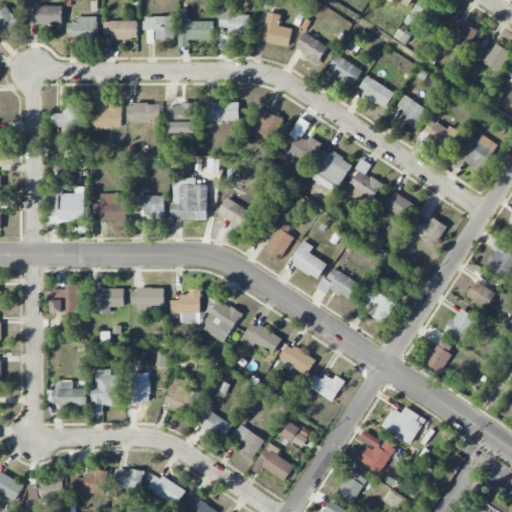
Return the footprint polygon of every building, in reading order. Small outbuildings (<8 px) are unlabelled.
[(426,25),(433,29),(445,9),(429,0),(418,0),(408,19),(424,28),(426,25)] [(4,35),(19,23),(5,4),(0,7),(0,30),(1,30),(4,35)] [(33,25),(63,24),(62,5),(33,6),(33,25)] [(289,46),(293,29),(278,26),(281,14),(268,12),(265,25),(258,23),(255,39),(289,46)] [(221,30),(236,30),(236,39),(249,39),(250,15),(221,14),(221,30)] [(98,39),(98,16),(76,17),(76,22),(67,23),(68,40),(98,39)] [(174,17),(145,17),(145,30),(156,30),(156,40),(175,40),(174,17)] [(448,29),(455,33),(451,41),(468,50),(478,30),(455,17),(448,29)] [(104,21),(105,39),(138,38),(137,21),(104,21)] [(214,22),(180,22),(179,47),(189,47),(189,40),(214,40),(214,22)] [(328,45),(304,33),(295,51),(320,63),(328,45)] [(492,51),(480,44),(472,57),(502,75),(511,57),(511,52),(496,43),(492,51)] [(328,72),(353,87),(363,70),(339,56),(328,72)] [(388,107),(395,91),(366,76),(358,92),(388,107)] [(398,106),(405,111),(399,120),(416,130),(428,110),(405,95),(398,106)] [(122,103),(109,104),(109,109),(101,109),(101,114),(93,115),(93,129),(122,128),(122,103)] [(239,103),(206,104),(206,121),(240,121),(239,103)] [(52,114),(53,128),(83,127),(82,104),(64,104),(64,113),(52,114)] [(161,105),(128,104),(128,122),(161,123),(161,105)] [(169,104),(169,133),(197,133),(197,104),(169,104)] [(284,118),(259,108),(250,129),(275,140),(284,118)] [(320,145),(302,133),(307,125),(297,119),(279,145),(304,161),(299,168),(303,171),(320,145)] [(459,133),(430,119),(422,135),(451,149),(459,133)] [(484,172),(498,143),(481,135),(479,140),(468,135),(456,157),(484,172)] [(331,151),(330,154),(323,150),(315,163),(320,166),(312,179),(336,193),(353,163),(331,151)] [(345,191),(370,205),(383,183),(366,174),(370,167),(362,162),(345,191)] [(173,216),(180,216),(180,221),(209,220),(208,185),(196,185),(196,178),(172,179),(173,216)] [(85,187),(76,187),(76,194),(64,194),(64,189),(52,189),(52,217),(48,217),(48,228),(61,228),(61,220),(85,220),(85,187)] [(447,225),(432,217),(428,225),(414,217),(420,207),(388,190),(377,209),(438,242),(447,225)] [(120,194),(101,193),(100,220),(127,221),(127,202),(120,202),(120,194)] [(166,217),(166,195),(137,196),(137,209),(146,209),(146,218),(166,217)] [(258,217),(227,198),(217,214),(248,233),(258,217)] [(291,227),(282,222),(267,248),(283,257),(294,237),(287,233),(291,227)] [(486,267),(506,280),(511,270),(511,245),(510,246),(499,239),(492,248),(497,251),(486,267)] [(320,278),(328,263),(310,254),(314,246),(302,240),(291,263),(320,278)] [(326,294),(330,288),(350,300),(360,283),(332,267),(318,289),(326,294)] [(498,291),(479,278),(467,295),(486,309),(498,291)] [(66,289),(51,290),(52,313),(79,312),(79,284),(66,284),(66,289)] [(165,306),(165,288),(132,288),(132,305),(139,305),(139,312),(153,312),(153,306),(165,306)] [(125,289),(91,289),(91,314),(111,314),(111,307),(125,307),(125,289)] [(200,289),(190,289),(190,294),(180,294),(180,300),(171,300),(171,313),(182,314),(182,323),(200,323),(200,289)] [(385,323),(395,301),(370,289),(365,301),(373,305),(369,315),(385,323)] [(202,331),(227,343),(242,312),(217,300),(202,331)] [(462,342),(477,318),(460,307),(445,331),(462,342)] [(273,354),(282,339),(252,321),(240,341),(252,349),(255,343),(273,354)] [(425,364),(441,373),(456,346),(440,337),(425,364)] [(317,360),(295,346),(293,349),(286,345),(278,358),(307,375),(317,360)] [(119,375),(111,375),(111,369),(93,369),(94,414),(104,414),(103,405),(119,405),(119,375)] [(316,373),(308,387),(333,402),(346,381),(336,375),(332,382),(316,373)] [(159,405),(158,377),(135,378),(136,385),(130,385),(130,406),(159,405)] [(185,415),(189,405),(197,408),(204,391),(174,379),(163,405),(185,415)] [(87,405),(87,381),(56,381),(56,390),(48,390),(48,406),(87,405)] [(224,440),(233,425),(205,408),(196,422),(224,440)] [(425,417),(404,408),(402,414),(391,409),(382,429),(414,443),(425,417)] [(310,436),(285,420),(277,432),(302,448),(310,436)] [(254,460),(265,439),(239,424),(232,436),(244,443),(239,452),(254,460)] [(369,444),(361,461),(383,472),(396,447),(383,440),(383,441),(364,430),(360,439),(369,444)] [(253,470),(260,474),(263,468),(286,480),(294,465),(277,456),(281,449),(267,442),(253,470)] [(114,487),(141,491),(144,472),(117,468),(114,487)] [(104,496),(108,472),(96,469),(95,475),(86,473),(85,478),(78,477),(75,490),(104,496)] [(338,495),(354,504),(367,478),(351,470),(338,495)] [(0,492),(17,500),(25,484),(0,472),(0,492)] [(147,487),(176,506),(186,491),(157,473),(147,487)] [(64,497),(64,481),(31,482),(31,499),(64,497)] [(474,511),(511,511),(511,506),(487,491),(474,511)] [(181,509),(187,511),(216,511),(218,510),(189,495),(181,509)] [(341,511),(345,506),(331,499),(324,511),(341,511)]
